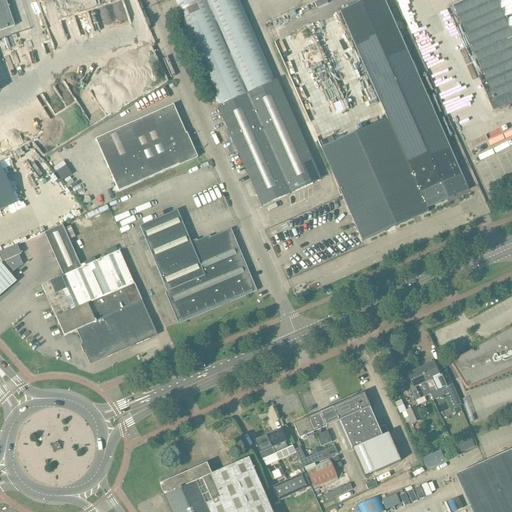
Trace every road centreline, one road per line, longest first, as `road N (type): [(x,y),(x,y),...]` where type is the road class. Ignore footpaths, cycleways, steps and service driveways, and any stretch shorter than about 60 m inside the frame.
road 1 (unclassified): [(153,5),(294,335)]
road 2 (secondary): [(99,475),(122,426),(298,345)]
road 3 (secondary): [(511,242),(294,335)]
road 4 (secondary): [(298,345),(511,251)]
road 5 (secondary): [(294,335),(155,396)]
